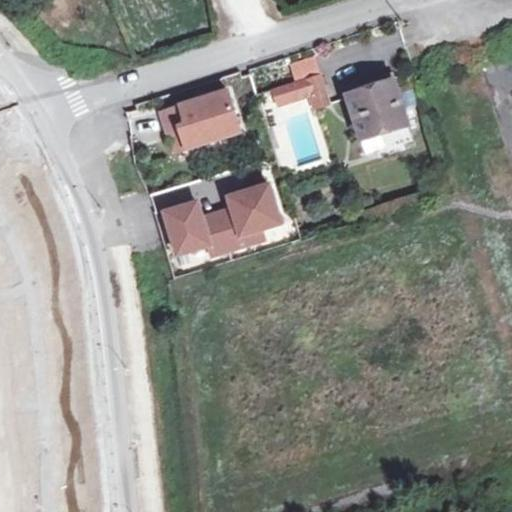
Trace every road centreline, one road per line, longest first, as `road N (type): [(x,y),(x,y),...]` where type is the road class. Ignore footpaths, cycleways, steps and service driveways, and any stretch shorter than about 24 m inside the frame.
road 1 (tertiary): [(127,511),(93,273),(73,203),(30,112)]
road 2 (residential): [(394,0),(30,112)]
